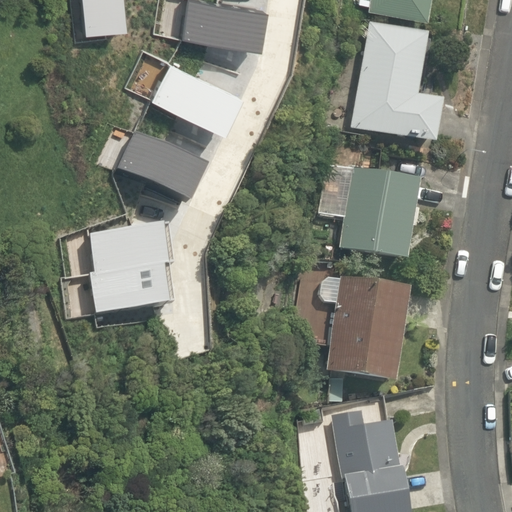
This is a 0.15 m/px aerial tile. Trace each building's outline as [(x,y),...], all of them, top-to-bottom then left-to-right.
[(370,0),(368,11),(435,24),(440,0),(370,0)] [(426,102),(437,37),(370,25),(350,133),(444,150),(452,107),(426,102)] [(347,225),(342,258),(416,270),(429,186),(328,170),(320,221),(347,225)] [(419,298),(321,277),(316,301),(339,306),(324,379),(398,395),(419,298)] [(400,475),(390,421),(331,432),(345,511),(419,511),(414,473),(400,475)]
